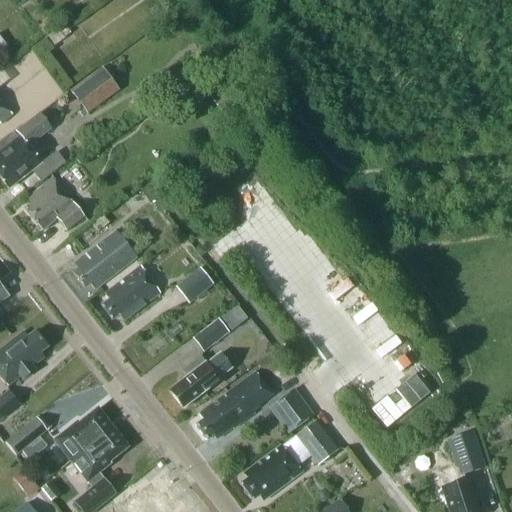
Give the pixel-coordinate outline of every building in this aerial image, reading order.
[(14,118),(0,100),(0,90),(11,82),(1,69),(0,69),(0,125),(1,125),(2,127),(14,118)] [(119,91),(104,71),(73,94),(87,114),(119,91)] [(214,103),(229,124),(249,110),(234,89),(214,103)] [(0,178),(8,189),(30,173),(28,171),(30,170),(35,166),(40,162),(28,147),(51,129),(39,114),(17,132),(0,145),(0,178)] [(83,217),(53,179),(25,201),(29,206),(25,209),(42,232),(57,220),(65,230),(83,217)] [(149,204),(162,195),(152,181),(139,190),(149,204)] [(89,284),(93,289),(135,259),(117,233),(74,264),(79,271),(74,274),(85,288),(89,284)] [(119,317),(123,321),(159,295),(140,269),(104,295),(108,301),(101,306),(112,322),(119,317)] [(175,289),(188,305),(212,285),(198,269),(175,289)] [(0,305),(8,299),(0,288),(0,305)] [(394,335),(379,316),(360,330),(374,350),(394,335)] [(229,334),(218,320),(193,338),(204,353),(229,334)] [(20,378),(22,381),(35,371),(33,368),(44,359),(40,354),(47,349),(34,332),(27,338),(24,334),(0,352),(0,377),(8,387),(20,378)] [(232,370),(220,354),(205,366),(200,359),(182,373),(186,379),(168,392),(182,410),(218,383),(217,381),(232,370)] [(410,366),(403,356),(396,362),(403,372),(410,366)] [(234,430),(254,416),(252,413),(259,408),(258,406),(272,396),(256,374),(198,415),(202,421),(195,426),(205,440),(213,435),(217,441),(234,429),(234,430)] [(429,394),(414,375),(395,391),(411,409),(429,394)] [(269,409),(288,436),(314,417),(295,390),(269,409)] [(0,419),(19,405),(8,391),(0,397),(0,419)] [(78,425),(54,443),(70,463),(111,430),(97,412),(79,426),(78,425)] [(5,443),(16,457),(46,432),(35,418),(5,443)] [(338,451),(316,422),(244,475),(248,480),(241,485),(252,500),(260,495),(264,500),(284,486),(301,474),(293,463),(298,459),(291,449),(298,444),(305,455),(308,453),(317,466),(338,451)] [(111,430),(70,463),(87,484),(88,484),(92,489),(73,503),(80,511),(95,511),(113,498),(96,477),(100,474),(110,466),(108,463),(126,449),(111,430)] [(448,442),(460,477),(482,469),(471,434),(448,442)] [(441,489),(448,511),(476,511),(466,481),(441,489)] [(116,499),(99,511),(177,511),(166,497),(162,500),(152,487),(139,498),(137,497),(123,508),(116,499)] [(348,511),(340,499),(319,511),(348,511)] [(34,511),(27,503),(15,511),(34,511)]
